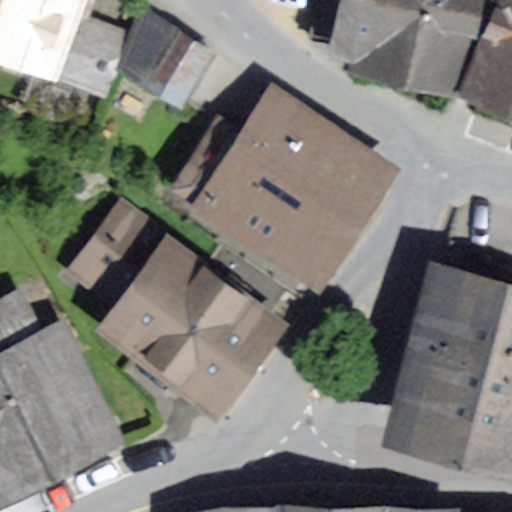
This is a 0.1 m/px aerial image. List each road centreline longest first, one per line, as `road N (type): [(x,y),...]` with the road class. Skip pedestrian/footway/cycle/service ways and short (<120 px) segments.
road 1 (residential): [(427,151),(256,42),(211,0)]
road 2 (residential): [(376,299),(306,356),(228,467)]
road 3 (residential): [(340,464),(383,388),(376,299)]
road 4 (residential): [(511,499),(340,464)]
road 5 (residential): [(376,299),(427,151)]
road 6 (residential): [(228,467),(85,511)]
